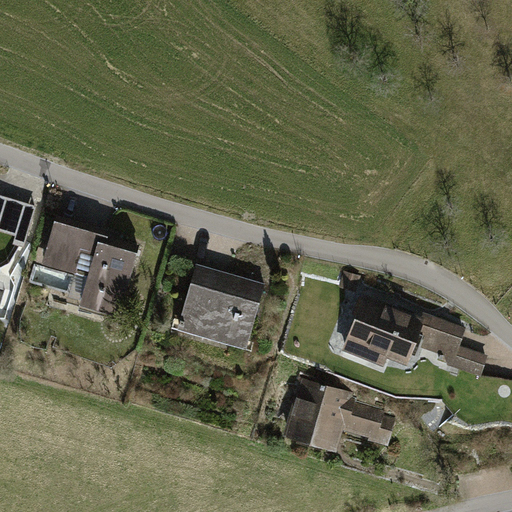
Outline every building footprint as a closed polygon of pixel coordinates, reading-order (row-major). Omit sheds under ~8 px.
[(36,206),(0,195),(0,229),(27,238),(36,206)] [(57,225),(48,255),(83,265),(77,287),(89,290),(86,301),(121,312),(140,249),(108,240),(105,248),(86,242),(89,234),(57,225)] [(198,267),(182,325),(245,343),(261,285),(198,267)] [(423,318),(366,297),(346,349),(368,357),(371,347),(407,361),(423,318)] [(464,328),(433,317),(425,344),(445,351),(443,356),(481,373),(486,356),(458,346),(464,328)] [(304,384),(290,433),(335,446),(342,421),(377,431),(375,437),(387,440),(392,422),(381,419),(383,410),(355,402),(356,398),(304,384)]
